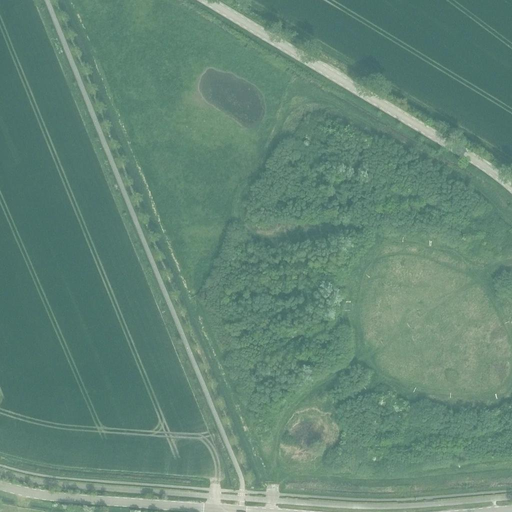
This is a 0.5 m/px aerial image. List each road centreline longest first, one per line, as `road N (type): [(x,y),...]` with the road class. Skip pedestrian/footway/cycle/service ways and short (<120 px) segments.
road 1 (tertiary): [(511,187),(206,0)]
road 2 (unclassified): [(0,485),(255,511)]
